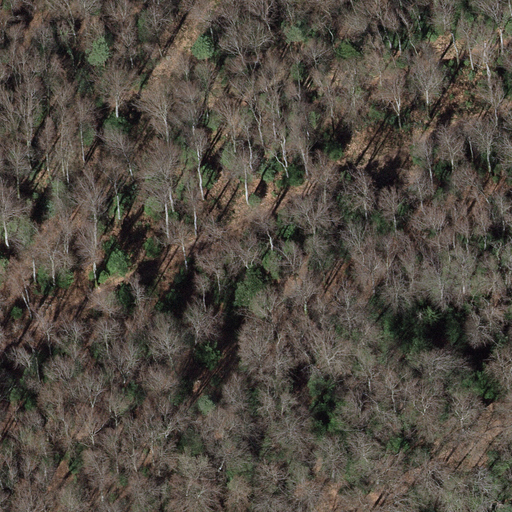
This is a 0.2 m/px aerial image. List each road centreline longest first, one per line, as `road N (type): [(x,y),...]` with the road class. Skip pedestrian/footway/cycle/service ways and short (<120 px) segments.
road 1 (track): [(511,105),(172,258),(0,347)]
road 2 (track): [(0,287),(153,112),(211,0)]
road 3 (track): [(362,511),(511,424)]
